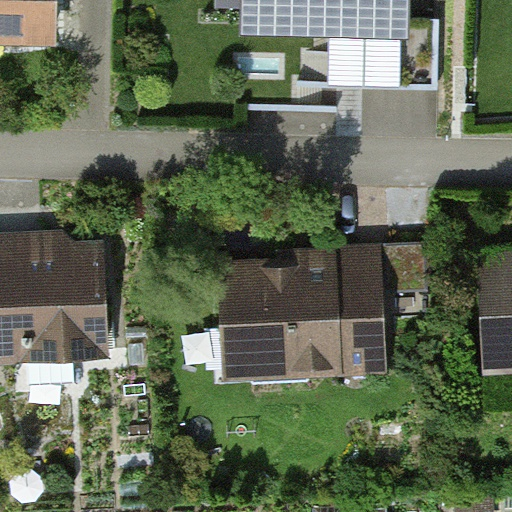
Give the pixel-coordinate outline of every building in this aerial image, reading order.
[(0,0),(0,34),(53,36),(53,0),(0,0)] [(407,0),(246,0),(246,19),(366,22),(365,82),(440,85),(442,19),(407,18),(407,0)] [(26,240),(0,241),(0,355),(29,354),(31,385),(77,383),(76,353),(106,351),(102,250),(26,253),(26,240)] [(256,367),(257,381),(311,378),(310,368),(383,364),(378,245),(330,248),(331,264),(229,268),(232,327),(250,327),(252,367),(256,367)] [(425,245),(392,246),(393,285),(426,284),(425,245)] [(511,259),(490,261),(496,364),(511,363),(511,259)]
